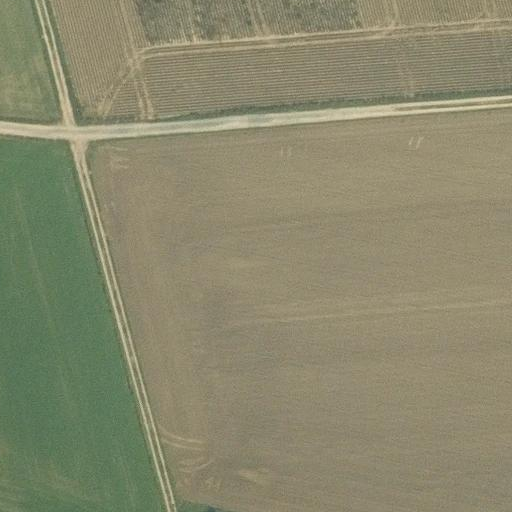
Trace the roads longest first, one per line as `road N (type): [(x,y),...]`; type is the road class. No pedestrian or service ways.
road 1 (track): [(38,0),(172,511)]
road 2 (track): [(0,130),(72,136),(511,99)]
